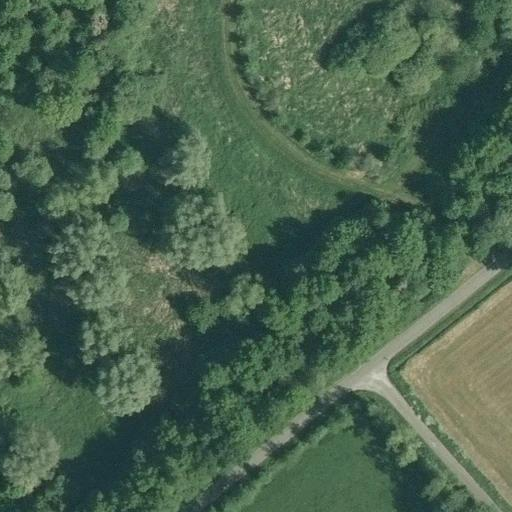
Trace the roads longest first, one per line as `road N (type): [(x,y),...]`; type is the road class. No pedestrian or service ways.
road 1 (unclassified): [(192,511),(366,373)]
road 2 (unclassified): [(366,373),(511,254)]
road 3 (unclassified): [(491,511),(366,373)]
